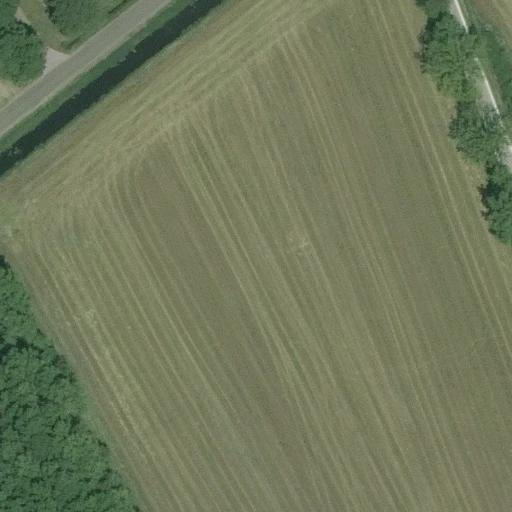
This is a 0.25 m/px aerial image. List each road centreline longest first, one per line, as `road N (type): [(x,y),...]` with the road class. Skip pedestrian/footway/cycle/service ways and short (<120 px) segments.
road 1 (unclassified): [(0,121),(153,0)]
road 2 (unclassified): [(511,164),(451,0)]
